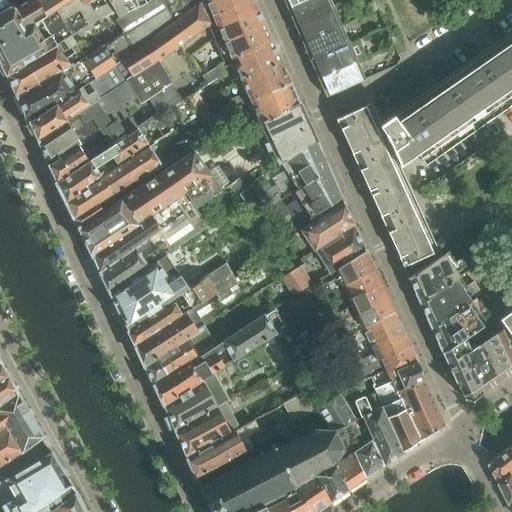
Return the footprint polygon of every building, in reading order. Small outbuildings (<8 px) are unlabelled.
[(30,25),(0,43),(0,63),(5,74),(6,74),(55,44),(71,35),(87,24),(109,12),(105,5),(94,11),(89,2),(83,6),(79,0),(71,0),(46,15),(30,25)] [(16,94),(15,94),(24,113),(25,113),(28,120),(119,63),(127,57),(136,51),(146,43),(174,23),(160,0),(151,0),(137,8),(119,18),(118,18),(117,17),(115,18),(123,32),(103,46),(101,43),(85,56),(84,55),(69,64),(36,86),(34,82),(16,94)] [(36,0),(28,0),(18,6),(30,25),(46,15),(36,0)] [(36,0),(46,15),(71,0),(79,0),(83,6),(89,2),(94,11),(105,5),(102,0),(36,0)] [(107,0),(113,10),(117,17),(118,18),(119,18),(137,8),(132,0),(107,0)] [(127,57),(119,63),(127,75),(130,78),(127,80),(137,96),(141,103),(149,97),(171,83),(172,83),(158,61),(197,32),(213,21),(210,14),(207,6),(204,0),(194,8),(174,23),(146,43),(136,51),(127,57)] [(160,0),(174,23),(194,8),(188,0),(160,0)] [(204,0),(207,6),(210,14),(213,21),(214,23),(215,25),(221,38),(214,42),(223,62),(230,58),(236,56),(271,39),(265,27),(256,6),(253,0),(204,0)] [(283,0),(287,8),(304,0),(283,0)] [(329,0),(304,0),(287,8),(294,26),(334,8),(329,0)] [(383,0),(373,0),(378,10),(386,6),(383,0)] [(0,43),(30,25),(18,6),(0,17),(0,43)] [(392,20),(386,6),(378,10),(384,23),(392,20)] [(334,8),(294,26),(302,43),(341,26),(334,8)] [(341,26),(302,43),(309,61),(349,43),(341,26)] [(395,28),(387,31),(393,45),(401,41),(395,28)] [(511,32),(380,125),(387,141),(388,140),(399,166),(400,166),(400,165),(417,154),(511,87),(511,32)] [(55,44),(6,74),(6,75),(8,79),(9,80),(13,88),(13,89),(15,93),(16,94),(34,82),(36,86),(69,64),(84,55),(71,35),(55,44)] [(240,65),(234,67),(240,80),(241,80),(240,79),(280,61),(271,39),(236,56),(240,65)] [(349,43),(309,61),(317,79),(357,61),(366,57),(358,39),(349,43)] [(401,41),(393,45),(397,54),(405,51),(401,41)] [(241,80),(240,80),(246,93),(228,100),(232,109),(249,101),(290,82),(280,61),(240,79),(241,80)] [(347,88),(347,87),(365,80),(361,70),(357,61),(317,79),(325,97),(326,97),(347,88)] [(28,120),(28,121),(29,121),(28,122),(36,139),(37,139),(127,80),(130,78),(127,75),(119,63),(28,120)] [(219,65),(202,75),(208,84),(224,74),(219,65)] [(127,80),(37,139),(38,142),(49,165),(74,149),(74,148),(80,144),(80,143),(95,135),(94,134),(102,128),(103,129),(117,120),(112,112),(137,96),(127,80)] [(290,82),(249,101),(259,123),(299,104),(290,82)] [(171,83),(149,97),(160,114),(171,107),(182,100),(171,83)] [(196,92),(186,98),(193,109),(203,103),(196,92)] [(182,100),(171,107),(183,125),(197,115),(193,109),(186,98),(182,100)] [(203,103),(193,109),(197,115),(203,124),(214,118),(204,102),(203,103)] [(259,123),(259,124),(258,124),(266,142),(272,139),(274,144),(309,126),(309,125),(308,125),(299,104),(259,123)] [(365,106),(336,119),(403,267),(432,253),(383,144),(374,126),(365,106)] [(49,165),(48,165),(48,166),(49,166),(50,169),(50,170),(51,170),(56,182),(88,161),(113,144),(127,135),(137,129),(138,129),(132,120),(121,127),(117,120),(103,129),(102,128),(94,134),(95,135),(80,143),(80,144),(74,148),(74,149),(49,165)] [(266,142),(267,142),(263,144),(267,152),(271,150),(278,165),(316,141),(309,126),(274,144),(272,139),(266,142)] [(88,161),(56,182),(57,184),(59,187),(65,201),(86,187),(85,185),(100,175),(95,167),(111,156),(116,164),(146,144),(137,129),(127,135),(113,144),(88,161)] [(277,180),(273,182),(275,184),(322,156),(316,141),(278,165),(280,164),(284,170),(275,177),(277,180)] [(86,187),(65,201),(78,227),(103,211),(98,203),(111,194),(112,194),(160,164),(153,152),(155,150),(151,144),(149,146),(101,178),(86,188),(86,187)] [(195,208),(221,190),(193,151),(120,200),(103,211),(78,227),(91,255),(92,254),(172,201),(182,215),(195,207),(195,208)] [(322,156),(275,184),(280,192),(293,183),(297,189),(329,170),(322,156)] [(297,189),(293,192),(298,199),(285,208),(280,200),(281,199),(272,204),(282,219),(289,214),(335,184),(329,170),(297,189)] [(265,178),(259,182),(264,191),(270,187),(265,178)] [(335,184),(289,214),(293,220),(305,211),(310,219),(341,199),(335,184)] [(281,227),(252,185),(241,192),(251,206),(243,211),(253,226),(258,222),(264,231),(267,229),(271,234),(281,227)] [(172,201),(92,254),(100,272),(126,255),(124,253),(182,215),(172,201)] [(343,202),(300,230),(313,250),(353,225),(343,202)] [(164,254),(207,225),(195,208),(195,207),(182,215),(124,253),(126,255),(100,272),(109,293),(164,255),(164,254)] [(314,251),(329,274),(334,271),(365,250),(353,225),(313,250),(313,251),(314,251)] [(338,278),(320,286),(323,293),(374,270),(365,250),(334,271),(338,278)] [(441,252),(440,253),(441,254),(409,277),(408,274),(406,275),(420,303),(459,276),(457,273),(467,265),(462,257),(455,262),(448,251),(443,255),(441,252)] [(164,255),(109,293),(118,311),(121,317),(127,330),(188,289),(164,255)] [(237,257),(225,264),(234,278),(246,271),(237,257)] [(127,330),(135,346),(193,308),(216,293),(209,282),(219,275),(226,287),(235,281),(234,278),(225,264),(206,277),(188,290),(188,289),(127,330)] [(300,266),(281,278),(293,296),(312,284),(300,266)] [(374,270),(323,293),(327,300),(345,293),(348,299),(381,284),(374,270)] [(420,303),(431,328),(432,328),(470,301),(468,297),(479,290),(473,282),(466,286),(459,276),(420,303)] [(492,287),(487,279),(482,283),(487,291),(492,287)] [(340,304),(331,308),(336,321),(387,299),(381,284),(348,299),(351,307),(343,311),(340,304)] [(387,299),(336,321),(343,336),(361,328),(394,314),(387,299)] [(504,311),(503,309),(503,310),(500,303),(488,311),(485,306),(478,312),(470,301),(432,328),(431,328),(442,352),(443,352),(465,339),(486,324),(483,320),(491,315),(492,317),(501,311),(502,312),(504,311)] [(153,383),(163,405),(163,406),(210,376),(210,375),(224,366),(216,354),(225,348),(233,361),(269,339),(286,366),(294,361),(276,333),(286,327),(275,307),(231,334),(232,337),(208,352),(206,350),(153,383)] [(193,308),(135,346),(144,365),(186,339),(198,332),(197,330),(204,326),(193,308)] [(511,309),(499,319),(511,337),(511,309)] [(361,328),(364,336),(347,344),(350,351),(368,343),(369,346),(402,331),(394,314),(361,328)] [(144,365),(153,383),(206,350),(208,352),(232,337),(231,334),(229,335),(225,329),(192,349),(186,339),(144,365)] [(462,397),(462,398),(472,401),(473,400),(483,393),(511,372),(511,351),(502,329),(480,343),(470,350),(465,339),(443,352),(442,352),(457,385),(458,386),(457,386),(462,397)] [(373,354),(354,362),(357,369),(409,346),(402,331),(369,346),(373,354)] [(396,377),(393,372),(416,361),(409,346),(357,369),(360,376),(383,366),(385,370),(386,369),(391,379),(396,377)] [(393,372),(396,377),(391,379),(398,392),(424,379),(416,361),(393,372)] [(0,397),(13,387),(7,377),(0,363),(0,397)] [(385,370),(360,382),(363,390),(373,385),(380,403),(402,451),(423,437),(398,392),(391,379),(386,369),(385,370)] [(210,376),(163,406),(163,407),(164,407),(166,411),(166,413),(167,413),(174,429),(174,430),(174,431),(226,403),(210,376)] [(398,392),(423,437),(444,425),(428,391),(429,391),(424,379),(398,392)] [(0,433),(6,429),(8,426),(19,418),(22,421),(29,415),(16,393),(13,387),(0,397),(0,433)] [(314,411),(303,393),(302,392),(282,404),(294,423),(314,411)] [(356,450),(354,444),(359,441),(350,421),(355,419),(339,394),(316,408),(330,429),(332,431),(344,449),(335,465),(353,452),(356,450)] [(364,396),(353,400),(371,439),(383,464),(402,451),(380,403),(381,406),(370,411),(364,396)] [(175,432),(177,437),(178,439),(186,458),(240,427),(226,403),(174,431),(175,432)] [(0,466),(20,453),(21,454),(42,437),(29,415),(22,421),(19,418),(8,426),(6,429),(0,433),(0,466)] [(186,458),(195,478),(195,477),(228,461),(253,446),(248,437),(259,430),(253,420),(240,427),(186,458)] [(200,482),(198,483),(199,486),(198,486),(199,489),(200,489),(208,506),(210,511),(249,511),(261,507),(281,496),(295,488),(313,478),(333,466),(335,465),(344,449),(332,431),(330,429),(314,428),(276,448),(275,447),(201,485),(200,482)] [(371,439),(356,450),(353,452),(364,476),(383,464),(371,439)] [(495,458),(491,461),(503,484),(511,475),(511,448),(509,451),(507,450),(495,458)] [(64,477),(61,473),(62,472),(51,452),(29,465),(0,481),(0,503),(5,511),(48,511),(52,510),(50,507),(74,492),(74,491),(66,477),(66,478),(65,477),(64,476),(64,477)] [(335,465),(333,466),(346,489),(364,476),(353,452),(335,465)] [(333,466),(313,478),(327,501),(346,489),(333,466)] [(511,475),(503,484),(502,484),(511,502),(511,475)] [(313,478),(295,488),(309,511),(311,511),(327,501),(313,478)] [(309,511),(295,488),(281,496),(290,511),(309,511)] [(84,511),(75,492),(74,492),(50,507),(52,510),(53,511),(84,511)] [(290,511),(281,496),(261,507),(264,511),(290,511)]
